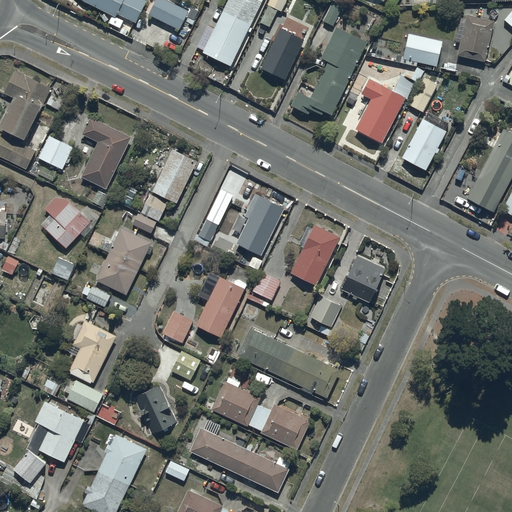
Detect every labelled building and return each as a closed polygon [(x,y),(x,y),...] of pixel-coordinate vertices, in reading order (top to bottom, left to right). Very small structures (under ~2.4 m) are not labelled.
[(82,0),(116,16),(117,13),(135,22),(147,0),(146,0),(82,0)] [(155,0),(149,13),(179,29),(186,16),(194,20),(199,10),(191,6),(189,10),(169,0),(155,0)] [(228,0),(203,52),(230,65),(261,0),(228,0)] [(259,22),(269,26),(278,9),(281,10),(286,0),(268,0),(267,4),(268,4),(259,22)] [(332,0),(322,20),(333,25),(343,5),(332,0)] [(457,55),(485,62),(494,20),(466,14),(465,18),(461,17),(455,41),(460,42),(457,55)] [(260,67),(285,78),(308,28),(285,17),(282,24),(280,23),(260,67)] [(323,110),(331,114),(368,40),(337,25),(321,57),(328,60),(310,96),(298,90),(291,105),(309,114),(311,109),(322,114),(323,110)] [(437,66),(442,41),(408,33),(403,56),(402,56),(400,62),(416,66),(418,61),(437,66)] [(0,124),(0,129),(24,141),(40,107),(41,107),(51,86),(14,69),(4,92),(13,96),(0,124)] [(355,128),(382,142),(406,97),(369,77),(361,93),(371,98),(355,128)] [(409,104),(423,111),(437,85),(424,77),(409,104)] [(402,157),(426,170),(435,152),(437,153),(439,148),(438,147),(447,131),(445,130),(449,122),(428,111),(424,118),(423,117),(402,157)] [(81,176),(106,188),(131,136),(91,116),(82,134),(98,141),(81,176)] [(494,212),(511,176),(511,132),(503,128),(467,198),(494,212)] [(0,132),(0,155),(27,169),(36,150),(0,132)] [(38,157),(62,168),(73,146),(49,135),(38,157)] [(152,190),(176,202),(197,160),(172,148),(152,190)] [(221,187),(198,234),(211,240),(233,193),(221,187)] [(511,190),(502,209),(511,214),(511,190)] [(141,212),(159,220),(167,202),(149,193),(141,212)] [(236,243),(261,255),(284,207),(256,193),(245,215),(248,217),(236,243)] [(41,224),(66,247),(90,221),(65,198),(55,197),(44,208),(50,214),(41,224)] [(132,224),(151,233),(156,221),(138,213),(132,224)] [(291,272),(316,284),(340,236),(314,223),(312,227),(307,225),(299,241),(301,242),(300,246),(303,247),(291,272)] [(96,280),(126,294),(151,241),(121,227),(96,280)] [(357,297),(369,302),(385,267),(357,254),(341,289),(353,294),(352,297),(357,299),(357,297)] [(7,256),(2,270),(13,275),(18,260),(7,256)] [(75,263),(58,256),(51,272),(68,279),(75,263)] [(208,299),(196,324),(221,336),(247,282),(235,276),(232,282),(209,271),(198,294),(208,299)] [(252,290),(272,300),(281,281),(261,271),(252,290)] [(86,298),(105,307),(106,305),(114,308),(118,300),(110,296),(110,295),(92,286),(86,298)] [(310,316),(331,327),(342,305),(321,295),(310,316)] [(163,333),(182,342),(193,320),(174,310),(163,333)] [(69,370),(93,382),(116,334),(85,319),(73,343),(80,346),(69,370)] [(313,391),(327,398),(340,369),(250,327),(237,356),(282,377),(281,379),(288,382),(289,380),(303,386),(301,389),(311,394),(313,391)] [(171,370),(190,380),(201,359),(181,350),(171,370)] [(297,449),(310,420),(274,403),(271,410),(258,404),(261,397),(238,386),(240,382),(228,376),(226,381),(224,380),(211,409),(248,426),(249,424),(261,430),(260,432),(297,449)] [(66,398),(94,412),(103,392),(75,379),(66,398)] [(133,396),(151,434),(176,422),(158,385),(133,396)] [(39,449),(64,461),(85,419),(45,400),(35,421),(38,423),(27,447),(38,452),(39,449)] [(189,451),(278,492),(289,468),(288,468),(291,461),(279,456),(276,462),(200,427),(189,451)] [(82,504),(98,511),(116,511),(147,448),(115,433),(114,435),(111,433),(103,450),(107,452),(91,486),(88,484),(84,492),(87,493),(82,504)] [(46,462),(28,448),(13,468),(31,481),(46,462)] [(165,471),(184,480),(189,469),(170,460),(165,471)] [(176,511),(244,511),(238,509),(236,511),(231,511),(222,507),(223,506),(188,489),(176,511)]
